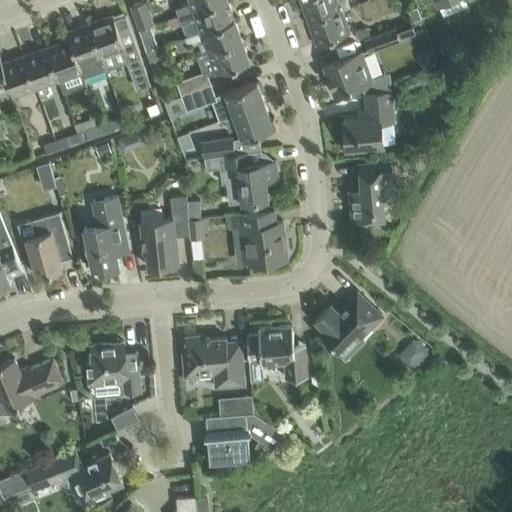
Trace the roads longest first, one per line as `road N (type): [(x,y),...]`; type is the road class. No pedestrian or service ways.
road 1 (residential): [(158,299),(274,288),(313,265),(319,247),(310,135),(264,0)]
road 2 (residential): [(0,322),(47,307),(158,299)]
road 3 (residential): [(163,446),(168,408),(158,299)]
